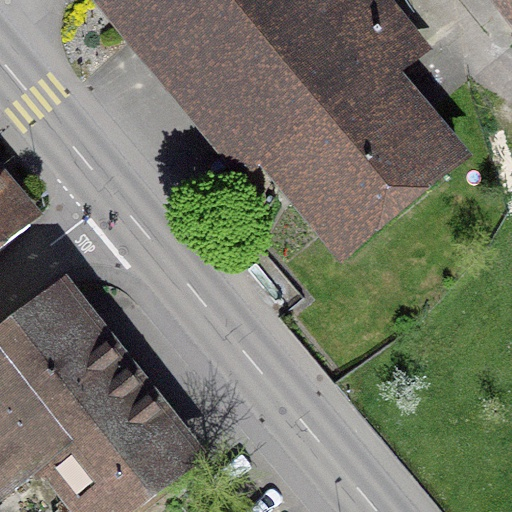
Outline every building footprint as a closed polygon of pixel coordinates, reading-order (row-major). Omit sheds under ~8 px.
[(136,0),(343,253),(442,172),(367,80),(399,54),(361,7),(353,14),(341,0),(136,0)] [(511,0),(492,0),(511,24),(511,0)] [(0,250),(26,228),(0,197),(0,185),(7,180),(0,171),(0,250)] [(56,511),(132,511),(190,466),(57,298),(0,342),(0,413),(47,473),(68,498),(54,509),(56,511)] [(35,483),(47,473),(0,413),(0,496),(28,475),(35,483)]
